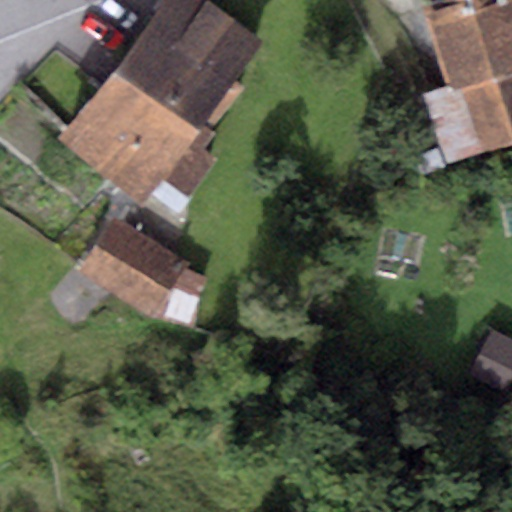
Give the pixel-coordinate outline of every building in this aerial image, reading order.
[(175,0),(135,0),(95,63),(193,126),(246,44),(175,0)] [(443,87),(511,68),(511,0),(503,0),(425,22),(443,87)] [(95,63),(49,133),(148,197),(193,126),(95,63)] [(511,68),(443,87),(424,93),(443,161),(511,142),(511,68)] [(186,272),(108,229),(79,281),(104,295),(158,324),(186,272)]
